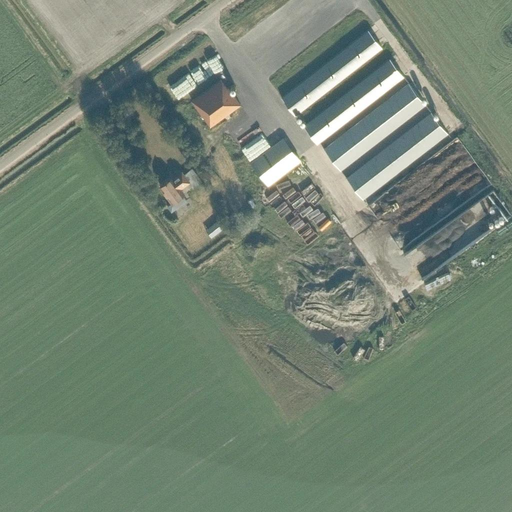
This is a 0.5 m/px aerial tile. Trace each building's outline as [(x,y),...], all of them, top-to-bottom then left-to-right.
[(339,51),(281,97),(295,114),(353,70),(383,46),(368,28),(339,51)] [(360,81),(303,125),(317,143),(374,99),(403,76),(389,57),(360,81)] [(221,80),(192,101),(210,126),(241,104),(229,87),(227,88),(221,80)] [(326,151),(339,167),(424,102),(411,85),(326,151)] [(433,114),(348,180),(361,196),(446,130),(433,114)] [(282,137),(250,162),(268,185),(300,160),(282,137)] [(171,177),(160,185),(173,202),(168,206),(171,211),(187,200),(183,195),(184,194),(180,189),(189,182),(193,188),(202,181),(192,168),(184,174),(182,171),(172,178),(171,177)] [(217,221),(211,226),(216,233),(223,228),(217,221)]
